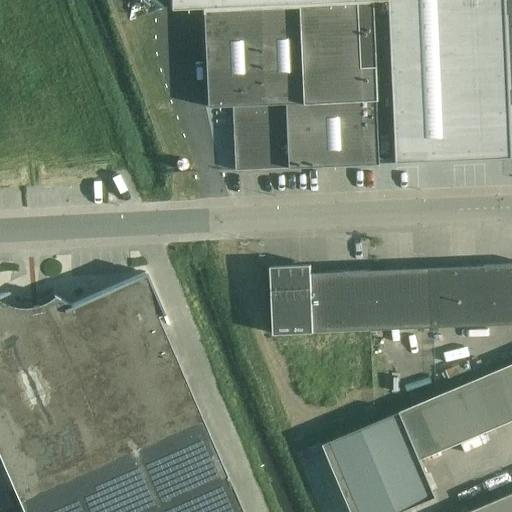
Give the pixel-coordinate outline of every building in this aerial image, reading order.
[(169,0),(170,8),(202,7),(202,8),(206,107),(231,105),(234,170),(377,163),(370,1),(369,0),(385,0),(393,161),(511,156),(511,135),(506,0),(169,0)] [(311,264),(271,265),(274,334),(511,323),(511,263),(311,272),(311,264)] [(70,304),(53,295),(48,299),(41,303),(35,306),(27,307),(20,307),(13,306),(6,304),(0,300),(0,459),(22,511),(242,511),(229,482),(227,483),(225,476),(226,475),(159,322),(166,319),(145,271),(70,304)] [(511,363),(401,410),(421,459),(511,419),(511,363)] [(422,370),(401,375),(403,383),(424,378),(422,370)] [(397,511),(436,496),(421,459),(401,410),(323,443),(352,511),(397,511)] [(511,511),(511,492),(483,505),(485,511),(511,511)]
